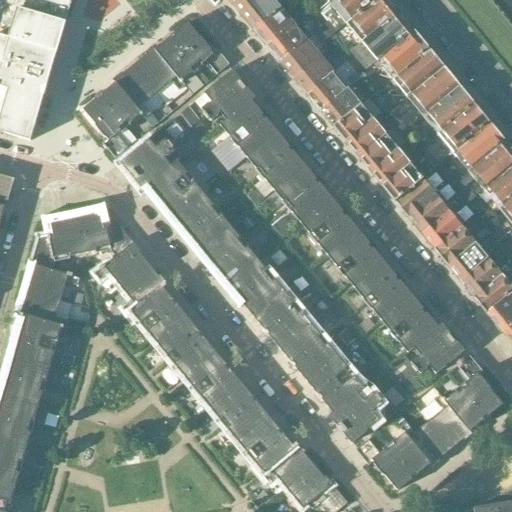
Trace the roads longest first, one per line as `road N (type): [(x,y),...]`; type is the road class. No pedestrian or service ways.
road 1 (residential): [(382,511),(114,192),(40,172)]
road 2 (residential): [(511,380),(198,0)]
road 3 (residential): [(40,172),(0,308)]
road 4 (tertiary): [(430,0),(511,98)]
